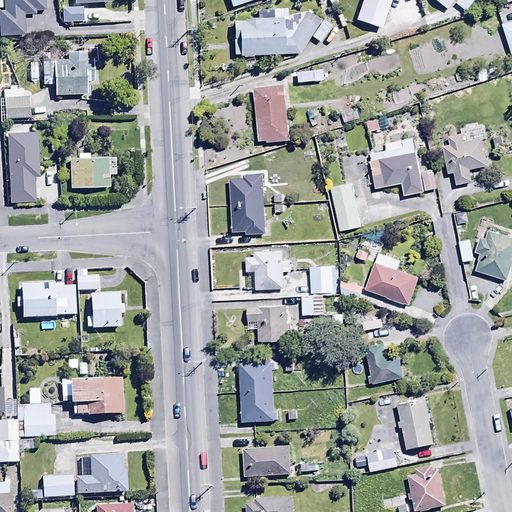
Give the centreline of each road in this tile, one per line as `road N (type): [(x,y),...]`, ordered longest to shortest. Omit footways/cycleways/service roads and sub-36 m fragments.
road 1 (tertiary): [(189,511),(174,231)]
road 2 (tertiary): [(174,231),(164,0)]
road 3 (residential): [(467,332),(504,511)]
road 4 (residential): [(174,231),(0,239)]
